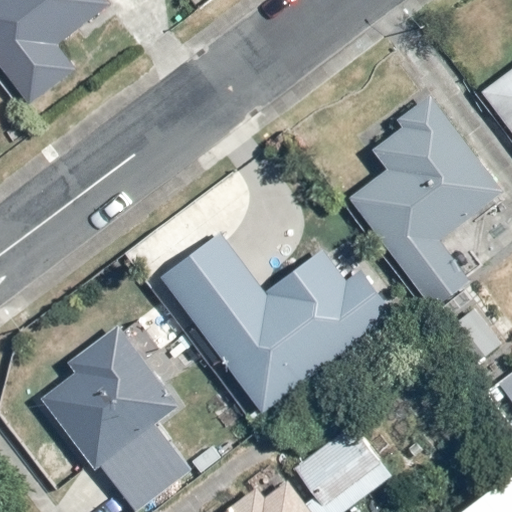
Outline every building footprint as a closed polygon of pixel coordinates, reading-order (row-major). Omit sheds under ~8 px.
[(112,4),(108,0),(0,0),(0,57),(35,103),(81,68),(61,43),(112,4)] [(511,51),(479,76),(511,120),(511,51)] [(406,123),(339,174),(437,304),(473,277),(442,237),(509,186),(431,83),(396,110),(406,123)] [(402,314),(342,232),(267,287),(227,231),(167,275),(267,412),(381,329),(402,314)] [(217,449),(122,326),(43,388),(137,510),(217,449)] [(511,426),(511,374),(487,394),(511,426)] [(339,511),(395,467),(354,416),(296,462),(318,489),(307,497),(280,462),(215,511),(339,511)] [(511,511),(511,465),(453,511),(511,511)]
